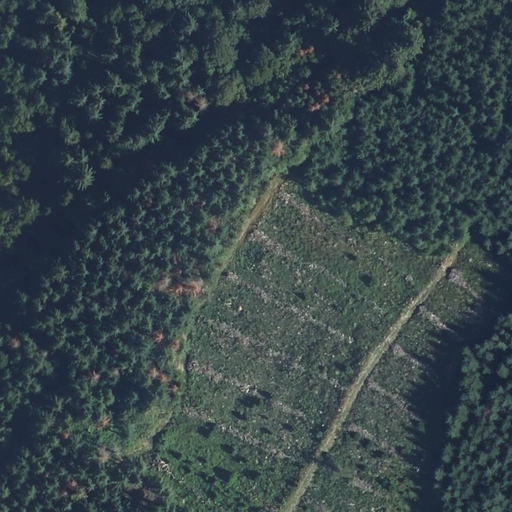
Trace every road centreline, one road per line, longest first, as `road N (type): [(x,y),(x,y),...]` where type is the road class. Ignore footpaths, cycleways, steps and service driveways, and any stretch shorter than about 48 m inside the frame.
road 1 (track): [(0,206),(305,66),(401,57),(456,0)]
road 2 (track): [(511,181),(371,361),(288,511)]
road 3 (track): [(440,511),(486,409),(511,394)]
